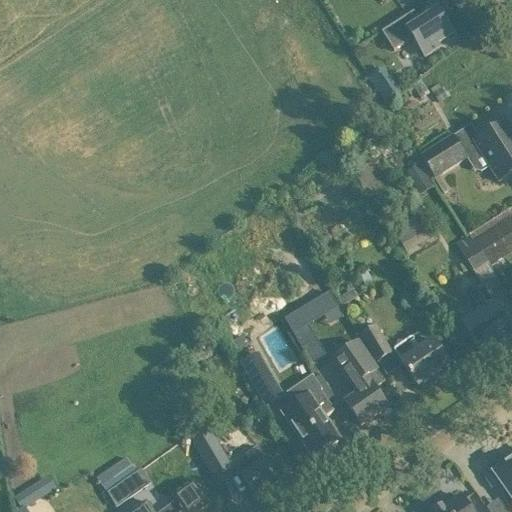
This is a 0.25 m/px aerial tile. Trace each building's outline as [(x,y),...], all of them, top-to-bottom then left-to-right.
[(438,45),(453,35),(438,12),(420,23),(413,13),(382,33),(394,52),(413,40),(425,58),(440,48),(438,45)] [(401,93),(393,81),(382,88),(374,76),(368,79),(384,104),(401,93)] [(480,139),(474,143),(490,169),(499,183),(511,174),(511,131),(506,123),(489,133),(480,139)] [(453,138),(421,158),(434,179),(443,195),(448,192),(439,176),(466,159),(461,151),(453,138)] [(414,187),(428,179),(421,167),(407,176),(414,187)] [(511,208),(469,236),(469,237),(488,267),(511,251),(511,208)] [(419,212),(391,228),(402,248),(430,233),(419,212)] [(469,237),(458,244),(462,250),(476,275),(488,267),(469,237)] [(510,328),(499,311),(495,304),(494,305),(483,287),(470,295),(482,313),(463,325),(478,348),(510,328)] [(302,348),(309,342),(319,334),(300,309),(283,323),(302,348)] [(376,363),(391,354),(376,328),(361,337),(376,363)] [(449,366),(438,350),(424,330),(412,338),(393,350),(402,364),(418,387),(449,366)] [(361,427),(388,408),(372,386),(368,379),(379,372),(359,342),(331,361),(356,397),(346,404),(350,410),(361,427)] [(241,367),(255,391),(265,408),(282,398),(258,356),(241,367)] [(335,413),(334,412),(333,410),(321,392),(310,399),(309,397),(284,413),(313,459),(338,442),(324,420),(335,413)] [(208,430),(193,439),(215,477),(230,468),(208,430)] [(250,462),(237,471),(245,482),(256,499),(283,480),(271,464),(269,461),(267,462),(257,448),(246,456),(250,462)] [(511,458),(492,473),(511,500),(508,502),(510,506),(511,504),(511,458)] [(25,510),(56,490),(48,477),(14,499),(21,510),(24,508),(25,510)] [(198,511),(209,505),(200,492),(191,481),(170,497),(174,503),(162,511),(153,511),(146,502),(132,511),(198,511)] [(470,511),(460,497),(443,509),(442,506),(440,507),(434,511),(433,511),(470,511)] [(509,511),(501,499),(488,508),(490,511),(509,511)]
